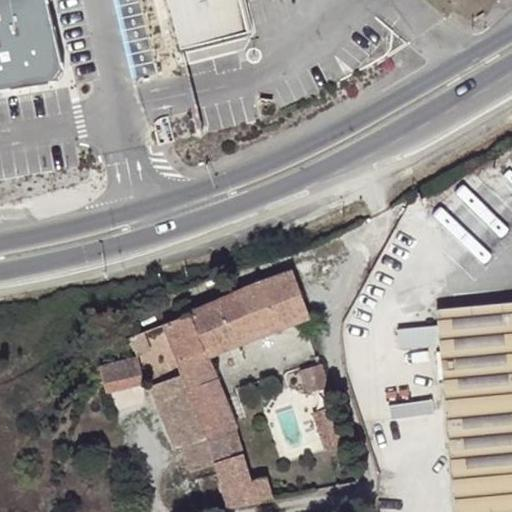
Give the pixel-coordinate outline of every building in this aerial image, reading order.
[(0,0),(0,106),(46,98),(64,69),(47,0),(0,0)] [(171,0),(183,44),(250,28),(244,0),(171,0)] [(207,352),(306,315),(291,269),(261,280),(223,297),(187,311),(193,328),(169,337),(180,370),(202,433),(179,440),(189,468),(213,460),(226,505),(270,497),(262,475),(249,478),(231,427),(234,425),(207,352)] [(511,296),(437,304),(458,511),(511,505),(511,296)] [(187,311),(163,319),(169,337),(193,328),(187,311)] [(126,332),(131,350),(147,345),(141,327),(126,332)] [(137,356),(94,366),(102,389),(143,378),(137,356)] [(310,389),(329,382),(321,361),(302,367),(310,389)] [(180,370),(146,381),(167,444),(179,440),(202,433),(180,370)]
